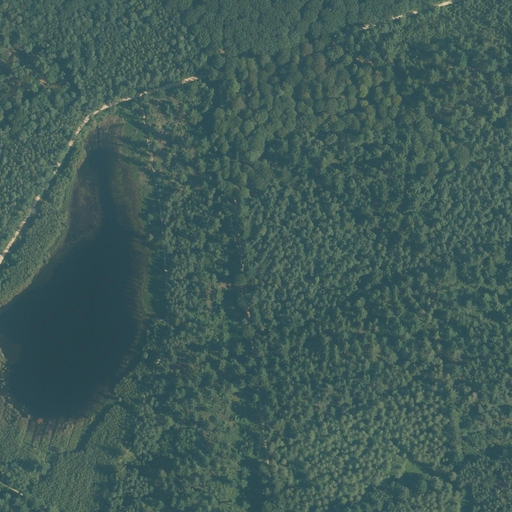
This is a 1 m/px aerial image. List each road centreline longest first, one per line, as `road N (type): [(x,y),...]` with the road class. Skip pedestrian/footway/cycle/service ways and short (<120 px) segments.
road 1 (track): [(272,511),(209,74),(172,0)]
road 2 (track): [(140,94),(160,201),(166,342),(102,511)]
road 3 (track): [(97,109),(0,260)]
